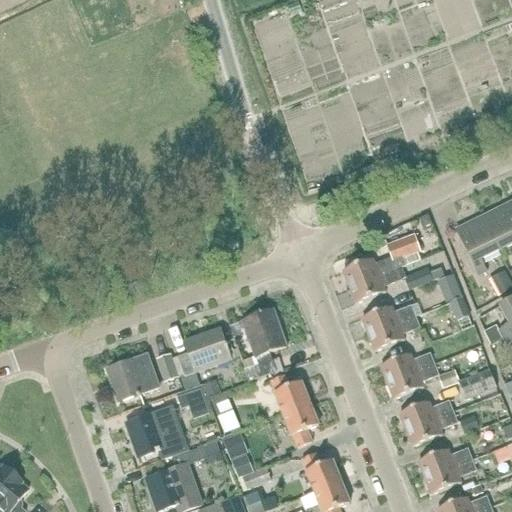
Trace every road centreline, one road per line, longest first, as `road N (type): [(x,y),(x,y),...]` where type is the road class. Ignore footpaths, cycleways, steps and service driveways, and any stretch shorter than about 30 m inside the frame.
road 1 (unclassified): [(405,511),(299,254)]
road 2 (unclassified): [(299,254),(272,198),(207,0)]
road 3 (residential): [(57,357),(74,339),(299,254)]
road 4 (residential): [(511,157),(299,254)]
road 5 (residential): [(103,511),(57,357)]
